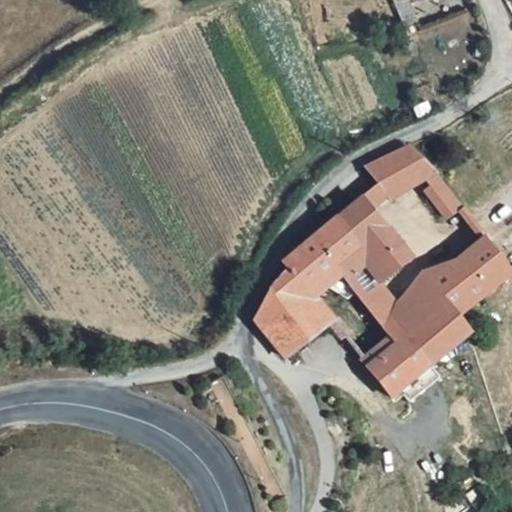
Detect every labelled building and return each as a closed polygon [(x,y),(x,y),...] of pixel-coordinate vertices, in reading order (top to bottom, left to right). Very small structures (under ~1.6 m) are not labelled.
[(405,146),(367,168),(390,196),(434,176),(405,146)] [(431,195),(450,219),(463,210),(442,186),(431,195)] [(398,343),(407,336),(415,329),(394,304),(382,290),(413,262),(363,199),(338,219),(363,251),(338,270),(365,302),(376,316),(398,343)] [(290,273),(309,295),(329,279),(356,310),(365,302),(338,270),(363,251),(338,219),(283,265),(290,273)] [(510,276),(486,241),(432,285),(444,302),(457,320),(510,276)] [(290,273),(269,293),(286,314),(309,295),(290,273)] [(432,285),(426,277),(394,304),(415,329),(444,302),(432,285)] [(311,346),(286,314),(269,293),(254,318),(287,359),(311,346)] [(338,332),(309,295),(286,314),(311,346),(338,332)] [(469,332),(457,320),(444,302),(415,329),(407,336),(430,366),(469,332)] [(346,341),(369,368),(398,343),(376,316),(346,341)] [(407,336),(398,343),(369,368),(392,395),(430,366),(407,336)]
